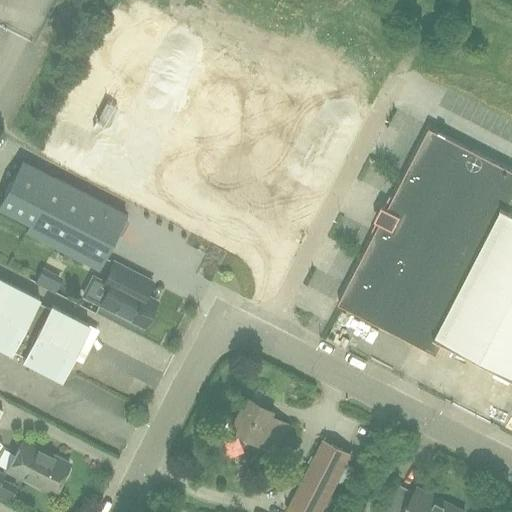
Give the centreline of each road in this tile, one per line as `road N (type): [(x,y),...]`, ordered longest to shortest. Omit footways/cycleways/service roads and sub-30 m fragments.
road 1 (unclassified): [(259,339),(397,76)]
road 2 (unclassified): [(511,468),(259,339)]
road 3 (unclassified): [(259,339),(220,320),(121,511)]
